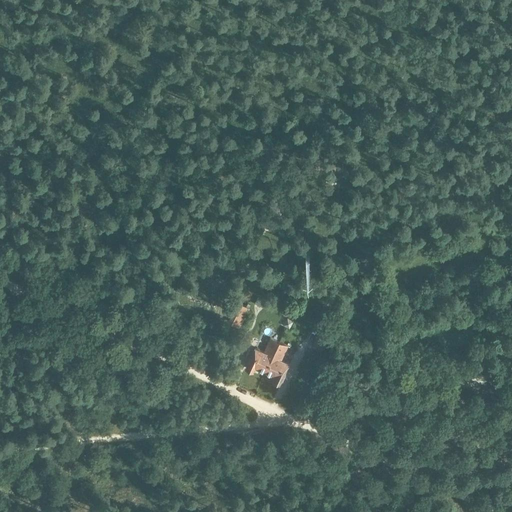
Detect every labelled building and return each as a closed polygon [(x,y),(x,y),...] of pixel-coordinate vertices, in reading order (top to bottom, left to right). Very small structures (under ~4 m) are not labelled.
[(259,301),(257,307),(266,311),(269,306),(259,301)] [(243,307),(239,311),(247,318),(250,313),(243,307)] [(296,324),(288,321),(284,330),(292,333),(296,324)] [(265,372),(278,342),(270,338),(264,352),(255,348),(246,367),(253,371),(255,367),(265,372)] [(278,342),(265,372),(275,376),(273,380),(280,383),(289,363),(282,360),(288,346),(278,342)] [(30,455),(36,460),(40,456),(34,451),(30,455)]
